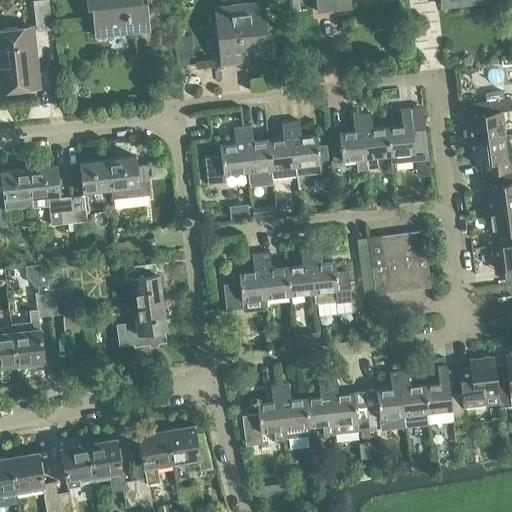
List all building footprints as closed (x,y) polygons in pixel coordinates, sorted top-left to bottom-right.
[(49,0),(34,0),(37,28),(53,27),(49,0)] [(95,35),(149,30),(145,0),(86,0),(87,8),(92,7),(95,35)] [(350,0),(315,0),(317,11),(351,8),(350,0)] [(246,47),(266,45),(262,3),(215,8),(222,65),(248,62),(246,47)] [(0,90),(9,90),(12,92),(23,90),(25,88),(38,86),(31,27),(18,29),(16,27),(5,28),(3,30),(0,30),(0,90)] [(180,49),(182,65),(195,63),(193,47),(180,49)] [(503,91),(485,93),(486,101),(504,98),(503,91)] [(511,106),(511,97),(508,98),(504,98),(486,101),(472,102),(474,114),(465,115),(468,139),(506,135),(503,111),(511,109),(511,106)] [(402,125),(387,126),(391,162),(428,158),(425,130),(413,131),(410,108),(400,109),(402,125)] [(371,112),(362,113),(368,169),(379,168),(378,156),(390,155),(387,126),(373,128),(371,112)] [(362,113),(353,115),(354,130),(339,132),(340,142),(342,159),(342,160),(356,159),(357,170),(368,169),(362,113)] [(224,173),(247,170),(242,127),(240,114),(232,115),(236,143),(220,145),(221,155),(205,157),(208,183),(225,181),(224,173)] [(300,121),(291,122),(297,175),(321,172),(317,134),(301,136),(300,121)] [(295,165),(291,122),(282,123),(283,138),(268,140),(271,167),(295,165)] [(252,126),(242,127),(247,170),(249,182),(260,181),(258,169),(271,167),(268,140),(254,141),(252,126)] [(511,157),(509,158),(506,135),(468,139),(471,164),(481,162),(482,174),(491,173),(511,170),(511,157)] [(340,142),(331,143),(333,160),(342,159),(340,142)] [(328,143),(320,144),(321,160),(329,159),(328,143)] [(135,156),(108,159),(111,189),(112,198),(150,194),(147,164),(137,165),(135,156)] [(111,189),(108,159),(80,162),(84,192),(111,189)] [(56,164),(28,167),(33,207),(49,205),(51,225),(74,222),(71,196),(60,197),(56,164)] [(33,207),(28,167),(1,170),(5,204),(0,204),(0,230),(7,230),(6,217),(18,215),(18,208),(33,207)] [(511,170),(491,173),(493,185),(484,186),(487,210),(511,206),(511,170)] [(87,221),(84,195),(71,196),(74,222),(87,221)] [(288,201),(276,202),(277,216),(289,215),(288,201)] [(248,204),(229,206),(231,219),(249,217),(248,204)] [(511,206),(487,210),(490,234),(500,233),(501,245),(511,243),(511,206)] [(427,258),(423,230),(409,232),(413,260),(427,258)] [(413,260),(409,232),(396,233),(400,261),(413,260)] [(400,261),(396,233),(382,235),(386,263),(400,261)] [(386,263),(382,235),(368,237),(371,265),(386,263)] [(156,236),(118,241),(119,253),(157,249),(156,236)] [(511,243),(501,245),(492,246),(495,270),(504,269),(506,280),(511,279),(511,243)] [(318,247),(309,248),(314,291),(315,300),(350,296),(347,270),(336,272),(335,261),(320,262),(318,247)] [(314,291),(309,248),(300,249),(302,264),(287,266),(290,294),(314,291)] [(270,252),(261,253),(266,296),(290,294),(287,266),(272,268),(270,252)] [(266,296),(261,253),(252,254),(254,270),(238,271),(240,282),(224,284),(226,309),(243,307),(242,299),(266,296)] [(431,286),(427,258),(413,260),(417,288),(431,286)] [(417,288),(413,260),(400,261),(404,290),(417,288)] [(404,290),(400,261),(386,263),(390,291),(404,290)] [(130,279),(134,305),(163,301),(159,274),(157,274),(155,262),(123,266),(125,280),(130,279)] [(45,263),(25,265),(26,275),(34,286),(38,285),(38,291),(48,290),(48,289),(45,263)] [(390,291),(386,263),(371,265),(375,293),(390,291)] [(76,313),(73,286),(59,288),(62,314),(63,313),(66,333),(80,331),(78,313),(76,313)] [(51,315),(62,314),(59,288),(48,289),(48,290),(51,315)] [(44,360),(38,316),(51,315),(48,290),(38,291),(35,292),(37,309),(29,310),(30,321),(11,324),(16,363),(44,360)] [(167,329),(163,301),(134,305),(137,331),(132,331),(134,345),(166,341),(164,329),(167,329)] [(0,365),(16,363),(11,324),(12,332),(0,332),(0,365)] [(306,332),(294,333),(296,346),(307,345),(306,332)] [(293,333),(279,335),(281,348),(295,346),(293,333)] [(498,393),(500,407),(511,405),(511,353),(506,354),(507,363),(494,365),(498,393)] [(494,365),(493,356),(469,358),(470,368),(459,369),(465,420),(477,419),(474,396),(498,393),(494,365)] [(439,382),(424,383),(428,411),(452,408),(453,416),(463,415),(460,394),(450,395),(447,365),(437,366),(439,382)] [(408,370),(399,370),(399,371),(403,414),(428,411),(424,383),(409,385),(408,370)] [(403,414),(399,371),(390,372),(391,387),(376,389),(378,404),(366,406),(369,427),(380,426),(379,417),(403,414)] [(336,378),(328,379),(334,433),(361,430),(362,436),(370,435),(369,427),(366,406),(355,407),(354,392),(349,393),(349,392),(338,393),(336,378)] [(334,433),(328,379),(319,380),(321,395),(304,397),(308,425),(323,423),(324,434),(334,433)] [(289,384),(279,385),(286,437),(286,438),(309,436),(308,425),(304,397),(291,399),(289,384)] [(286,437),(279,385),(271,386),(272,401),(257,403),(258,413),(242,415),(246,445),(263,443),(261,430),(274,429),(275,438),(286,437)] [(194,424),(166,429),(172,461),(187,459),(188,463),(196,462),(198,470),(211,468),(204,431),(195,432),(194,424)] [(166,429),(139,434),(147,478),(148,478),(148,482),(159,480),(156,464),(172,461),(166,429)] [(384,429),(372,430),(373,443),(386,442),(384,429)] [(122,474),(116,438),(88,443),(94,474),(108,472),(111,490),(123,489),(126,506),(139,504),(135,480),(125,482),(123,474),(122,474)] [(94,474),(88,443),(61,447),(67,479),(67,484),(95,479),(94,474)] [(371,444),(360,445),(362,460),(372,459),(371,444)] [(38,451),(11,456),(16,493),(44,488),(43,482),(38,451)] [(0,495),(16,493),(11,456),(0,458),(0,495)] [(417,457),(408,458),(410,469),(418,468),(417,457)] [(151,502),(147,478),(135,480),(139,504),(151,502)] [(54,480),(43,482),(44,488),(48,511),(60,511),(57,493),(54,480)] [(288,481),(271,483),(273,496),(290,493),(288,481)] [(200,484),(176,488),(179,501),(203,497),(200,484)] [(73,511),(70,491),(57,493),(60,511),(73,511)]
